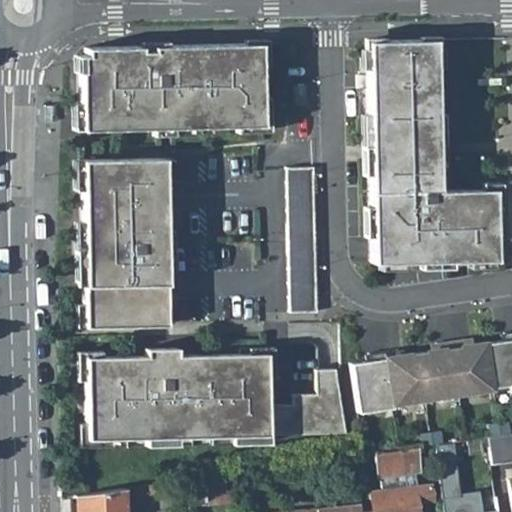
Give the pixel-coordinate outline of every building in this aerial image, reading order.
[(431,39),(363,40),(368,262),(491,259),(489,188),(434,189),(431,39)] [(258,124),(256,42),(81,46),(81,53),(74,54),(76,128),(258,124)] [(303,85),(292,86),(292,105),(303,104),(303,85)] [(159,156),(77,158),(80,325),(162,324),(159,156)] [(283,168),(286,312),(314,311),(312,248),(311,167),(283,168)] [(501,331),(482,334),(488,379),(504,377),(505,384),(511,382),(511,322),(500,325),(501,331)] [(461,330),(447,332),(448,339),(454,384),(488,379),(482,334),(462,337),(461,330)] [(434,341),(414,344),(420,388),(454,384),(448,339),(447,332),(433,334),(434,341)] [(379,342),(380,349),(386,393),(420,388),(414,344),(394,347),(393,340),(379,342)] [(366,351),(346,354),(353,403),(387,398),(386,393),(380,349),(379,342),(365,344),(366,351)] [(81,355),(83,438),(342,432),(333,368),(313,368),(313,393),(289,393),(289,403),(264,404),(262,351),(81,355)] [(488,453),(489,465),(511,461),(511,437),(511,435),(494,437),(485,438),(487,447),(488,453)] [(470,440),(471,449),(487,447),(485,438),(470,440)] [(451,443),(452,457),(488,453),(487,447),(471,449),(470,440),(451,443)] [(451,443),(433,445),(439,499),(457,496),(452,457),(451,443)] [(413,448),(372,453),(375,477),(380,476),(411,472),(416,471),(413,448)] [(411,472),(380,476),(382,490),(413,486),(411,472)] [(231,503),(229,473),(198,477),(202,507),(231,503)] [(382,490),(367,492),(369,511),(415,511),(414,502),(430,499),(429,485),(413,486),(382,490)] [(70,494),(71,511),(121,511),(119,488),(70,494)] [(457,511),(495,511),(493,497),(457,501),(457,511)]
